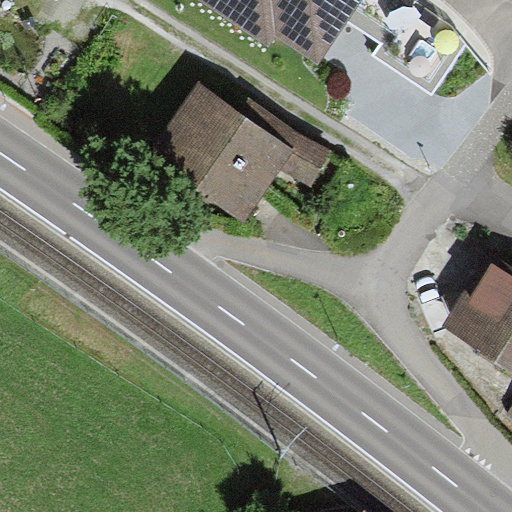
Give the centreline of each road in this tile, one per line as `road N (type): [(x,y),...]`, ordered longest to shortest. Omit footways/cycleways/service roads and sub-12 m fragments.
road 1 (primary): [(106,222),(491,511)]
road 2 (residential): [(374,285),(106,222)]
road 3 (residential): [(374,285),(472,420),(502,511)]
road 4 (primary): [(0,150),(106,222)]
road 5 (residential): [(447,181),(374,285)]
